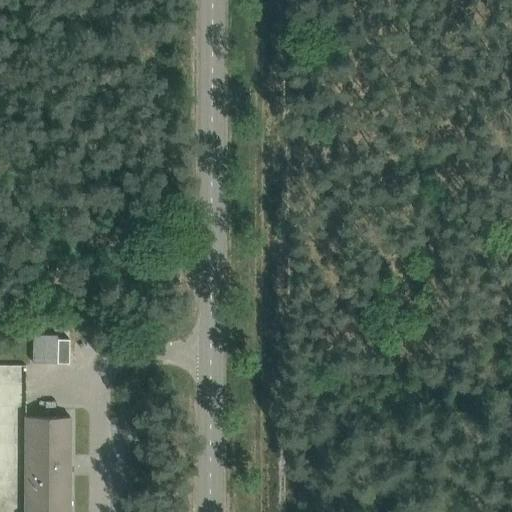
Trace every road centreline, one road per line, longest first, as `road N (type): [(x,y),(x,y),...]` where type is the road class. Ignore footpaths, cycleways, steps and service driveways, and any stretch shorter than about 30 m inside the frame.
road 1 (unclassified): [(209,511),(212,0)]
road 2 (track): [(281,0),(278,511)]
